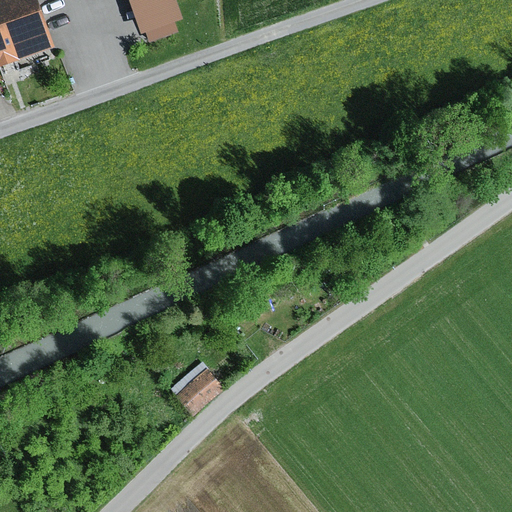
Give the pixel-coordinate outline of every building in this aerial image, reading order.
[(0,0),(0,66),(61,46),(44,0),(0,0)] [(132,0),(144,34),(149,33),(178,23),(184,21),(176,0),(132,0)] [(178,23),(149,33),(152,43),(181,34),(178,23)] [(152,342),(141,346),(145,355),(131,361),(136,373),(161,363),(152,342)] [(174,392),(197,417),(227,390),(204,364),(174,392)]
